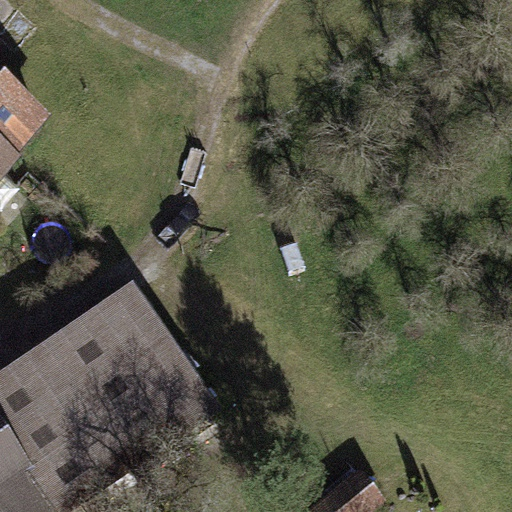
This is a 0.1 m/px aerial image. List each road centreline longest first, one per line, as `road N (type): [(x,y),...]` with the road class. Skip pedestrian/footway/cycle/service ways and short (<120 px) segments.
road 1 (track): [(0,342),(69,316),(153,255),(190,202),(241,57),(278,0)]
road 2 (track): [(79,0),(231,84)]
